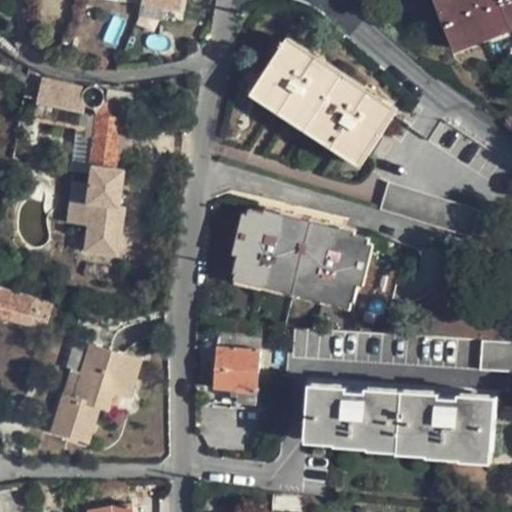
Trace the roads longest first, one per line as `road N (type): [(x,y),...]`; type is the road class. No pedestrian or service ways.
road 1 (residential): [(218,51),(189,223),(183,511)]
road 2 (unknown): [(198,167),(348,209),(407,235),(414,254),(400,290),(362,310),(234,286)]
road 3 (residential): [(511,144),(331,0)]
road 4 (residential): [(218,51),(141,76),(99,75),(20,50)]
